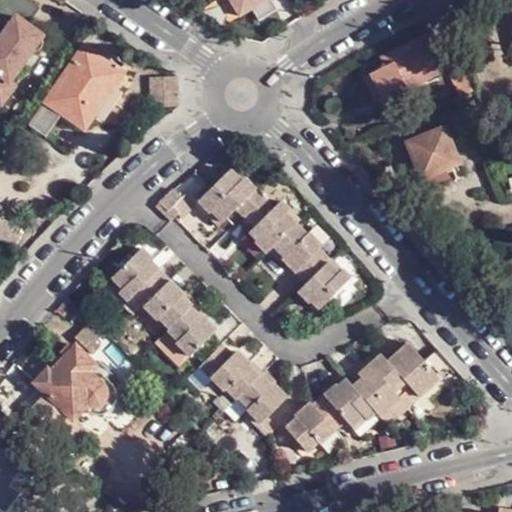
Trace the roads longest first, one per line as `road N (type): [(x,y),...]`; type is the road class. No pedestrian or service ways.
road 1 (residential): [(252,93),(511,388)]
road 2 (residential): [(0,336),(110,205),(252,93)]
road 3 (residential): [(511,448),(250,511)]
road 4 (residential): [(252,93),(392,0)]
road 5 (residential): [(123,0),(252,93)]
